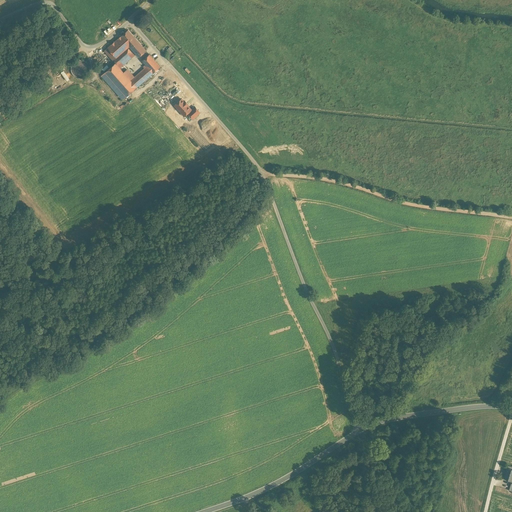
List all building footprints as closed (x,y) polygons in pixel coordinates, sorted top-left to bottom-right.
[(112,20),(104,28),(109,33),(117,25),(112,20)] [(143,47),(128,30),(121,36),(129,46),(135,53),(143,47)] [(121,36),(104,51),(113,61),(114,60),(118,65),(122,62),(130,55),(132,52),(128,48),(129,46),(121,36)] [(143,47),(135,53),(139,57),(146,51),(143,47)] [(160,67),(149,54),(142,60),(146,65),(147,66),(153,73),(160,67)] [(130,55),(122,62),(123,64),(132,57),(130,55)] [(89,73),(90,69),(89,66),(87,63),(84,61),(80,60),(76,61),(73,63),(71,66),(71,69),(71,73),(74,76),(77,78),(80,79),(84,78),(87,76),(89,73)] [(124,73),(115,63),(105,72),(126,97),(136,87),(130,80),(124,73)] [(153,73),(147,66),(144,68),(143,69),(150,76),(153,73)] [(150,76),(143,69),(134,77),(140,84),(150,76)] [(127,70),(124,73),(130,80),(134,77),(127,70)] [(126,97),(105,72),(101,76),(122,100),(126,97)] [(140,84),(134,77),(130,80),(136,87),(140,84)] [(182,98),(174,105),(184,116),(192,109),(182,98)] [(511,479),(511,468),(507,467),(503,478),(511,480),(511,479)]
